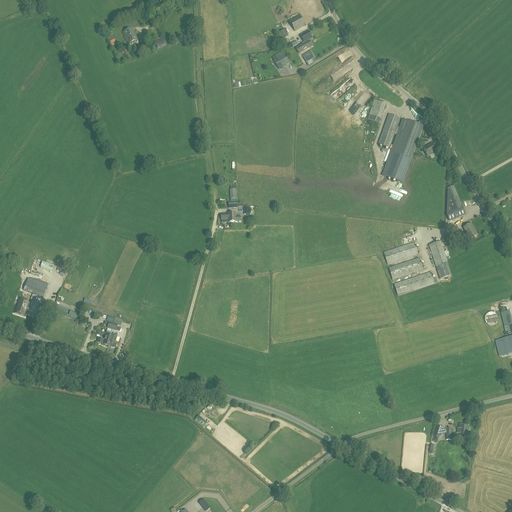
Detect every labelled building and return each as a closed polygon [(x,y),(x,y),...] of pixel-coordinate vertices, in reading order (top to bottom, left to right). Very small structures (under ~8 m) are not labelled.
[(294,31),(305,25),(299,16),(289,22),(294,31)] [(128,44),(138,40),(133,28),(123,33),(128,44)] [(284,30),(278,34),(283,41),(289,37),(284,30)] [(304,43),(304,44),(309,41),(309,40),(312,38),(308,30),(300,35),(304,43)] [(164,38),(160,40),(155,42),(158,48),(167,45),(164,38)] [(312,46),(309,41),(304,44),(296,48),(299,54),(312,46)] [(287,58),(283,51),(271,58),(279,70),(290,63),(287,58)] [(310,51),(308,52),(302,56),(307,63),(314,58),(310,51)] [(318,65),(328,60),(326,57),(316,63),(318,65)] [(342,65),(336,70),(339,74),(345,68),(342,65)] [(386,105),(374,101),(367,119),(379,123),(386,105)] [(389,149),(400,118),(388,114),(378,145),(389,149)] [(422,127),(403,120),(383,177),(402,184),(422,127)] [(432,144),(423,149),(428,157),(437,151),(432,144)] [(466,215),(462,205),(454,186),(447,189),(448,192),(447,192),(447,214),(450,222),(466,215)] [(254,206),(250,207),(244,207),(244,215),(254,214),(254,206)] [(221,214),(221,217),(221,223),(225,223),(228,223),(236,222),(241,222),(240,216),(236,217),(236,213),(228,214),(221,214)] [(470,239),(478,235),(471,223),(463,228),(470,239)] [(387,265),(418,255),(414,242),(383,253),(387,265)] [(441,242),(429,245),(440,279),(451,276),(441,242)] [(392,280),(423,270),(419,258),(388,268),(392,280)] [(40,268),(52,272),(54,265),(42,261),(40,268)] [(398,296),(434,284),(430,272),(394,284),(398,296)] [(43,298),(47,285),(28,278),(24,291),(43,298)] [(34,316),(37,305),(31,303),(28,311),(27,310),(30,303),(19,299),(16,299),(14,304),(17,305),(14,313),(25,317),(26,312),(28,313),(34,316)] [(69,310),(61,307),(57,305),(56,309),(59,311),(67,314),(69,310)] [(79,314),(71,311),(69,315),(77,319),(79,314)] [(506,335),(511,333),(511,320),(510,311),(500,313),(506,335)] [(119,319),(115,318),(108,316),(107,322),(109,322),(107,329),(116,332),(116,331),(120,332),(121,328),(117,327),(119,319)] [(105,334),(103,340),(98,338),(97,343),(102,345),(111,347),(111,348),(113,349),(114,348),(116,348),(116,345),(114,344),(117,335),(113,334),(113,336),(105,334)] [(511,353),(511,336),(495,341),(499,357),(511,353)] [(473,348),(458,349),(459,358),(474,356),(473,348)] [(204,427),(207,423),(198,415),(195,419),(204,427)] [(438,438),(441,427),(436,425),(432,436),(438,438)] [(468,438),(469,426),(459,425),(458,429),(457,428),(457,433),(458,433),(458,437),(468,438)] [(202,499),(198,502),(195,505),(199,510),(202,507),(206,511),(210,509),(202,499)]
